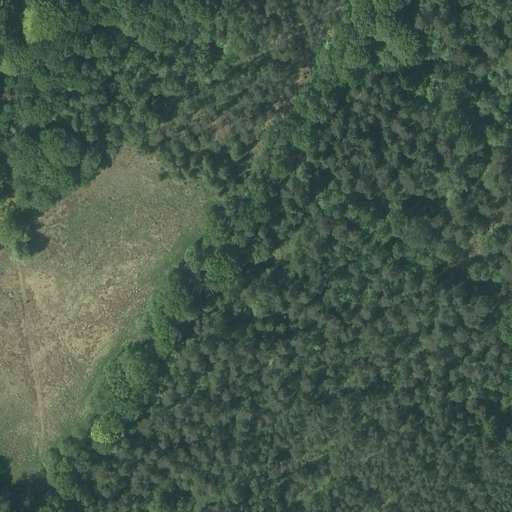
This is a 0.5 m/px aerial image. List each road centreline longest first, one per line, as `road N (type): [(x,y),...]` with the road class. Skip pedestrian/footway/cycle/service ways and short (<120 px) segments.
road 1 (track): [(51,493),(378,0)]
road 2 (track): [(0,43),(87,19),(332,66)]
road 3 (track): [(511,296),(289,132)]
